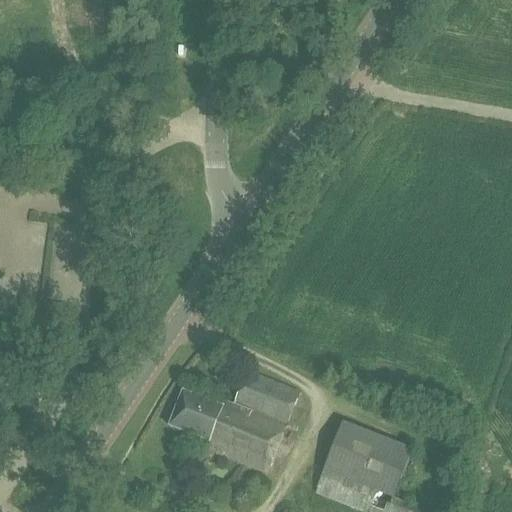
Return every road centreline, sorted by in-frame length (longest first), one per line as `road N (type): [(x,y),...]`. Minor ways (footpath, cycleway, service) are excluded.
road 1 (secondary): [(44,511),(244,221)]
road 2 (secondary): [(244,221),(391,0)]
road 3 (tertiary): [(244,221),(217,173),(218,0)]
road 4 (track): [(381,91),(511,114)]
